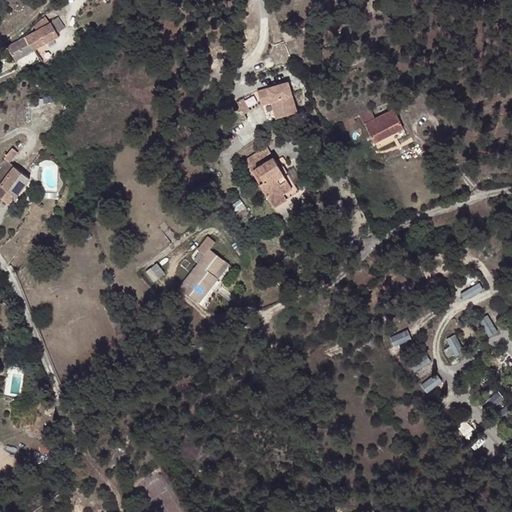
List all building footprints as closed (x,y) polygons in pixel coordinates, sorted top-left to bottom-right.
[(321,12),(319,5),(305,10),(307,17),(321,12)] [(305,10),(286,18),(290,29),(309,22),(307,17),(305,10)] [(26,36),(34,50),(58,37),(57,33),(65,27),(59,17),(51,23),(37,31),(26,36)] [(16,60),(34,50),(26,36),(8,46),(16,60)] [(299,52),(294,54),(298,64),(303,62),(299,52)] [(262,77),(265,91),(275,89),(278,106),(300,101),(293,71),(262,77)] [(275,89),(265,91),(268,108),(278,106),(275,89)] [(375,118),(371,108),(359,114),(363,124),(365,123),(374,142),(403,128),(394,109),(375,118)] [(231,122),(228,117),(219,122),(222,127),(231,122)] [(353,117),(343,122),(345,126),(355,121),(353,117)] [(248,164),(269,150),(266,146),(245,159),(248,164)] [(13,165),(11,163),(9,161),(19,153),(15,148),(0,161),(0,196),(9,203),(15,195),(16,196),(29,178),(13,165)] [(279,166),(269,150),(248,164),(274,206),(295,193),(279,166)] [(295,193),(299,191),(283,164),(279,166),(295,193)] [(88,229),(79,233),(83,241),(91,237),(88,229)] [(211,249),(214,245),(216,242),(209,236),(199,249),(200,250),(206,255),(181,287),(200,302),(218,278),(214,275),(207,269),(212,263),(219,268),(225,260),(211,249)] [(155,280),(168,272),(161,262),(149,270),(155,280)] [(212,263),(207,269),(214,275),(219,268),(212,263)] [(469,298),(487,289),(484,282),(465,291),(469,298)] [(112,300),(104,303),(110,318),(118,315),(112,300)] [(119,318),(111,321),(113,326),(121,323),(119,318)] [(412,328),(394,335),(397,343),(415,336),(412,328)] [(459,333),(447,338),(454,356),(466,351),(459,333)]
